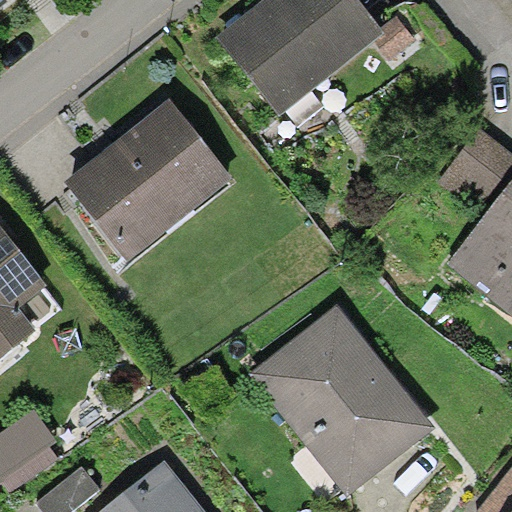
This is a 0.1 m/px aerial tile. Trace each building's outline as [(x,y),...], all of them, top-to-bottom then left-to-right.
[(380,35),(351,0),(270,0),(218,41),(278,116),(380,35)] [(222,193),(163,110),(52,187),(111,270),(222,193)] [(511,156),(477,129),(437,179),(483,215),(442,265),(511,320),(511,156)] [(35,288),(0,241),(0,366),(32,342),(7,310),(35,288)] [(422,432),(330,315),(246,380),(339,498),(422,432)] [(25,420),(0,436),(0,500),(54,465),(25,420)] [(511,511),(511,461),(474,511),(511,511)] [(195,511),(166,470),(107,511),(195,511)] [(74,473),(32,508),(35,511),(78,511),(95,498),(74,473)]
